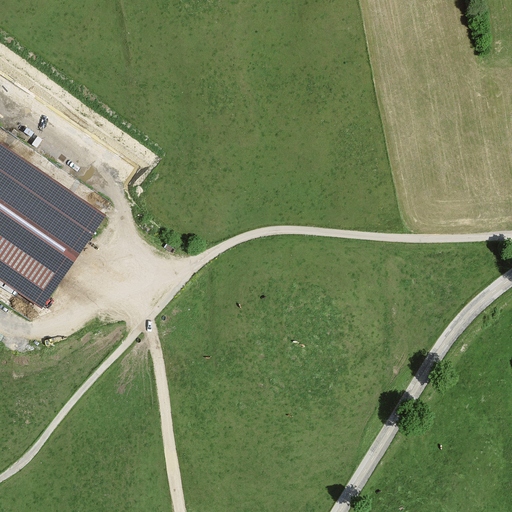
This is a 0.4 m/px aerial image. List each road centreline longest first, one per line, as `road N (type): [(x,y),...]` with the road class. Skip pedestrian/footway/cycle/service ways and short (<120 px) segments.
road 1 (track): [(0,475),(217,251),(262,233),(511,239)]
road 2 (tertiary): [(339,511),(448,338),(511,278)]
road 3 (track): [(148,320),(180,511)]
